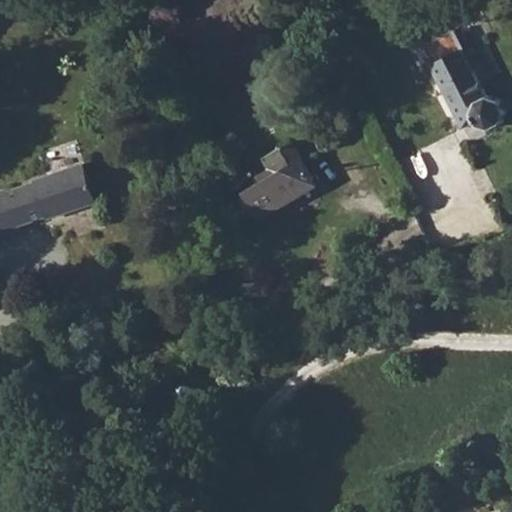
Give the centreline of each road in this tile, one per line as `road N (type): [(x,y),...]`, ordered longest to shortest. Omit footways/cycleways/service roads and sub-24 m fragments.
road 1 (track): [(0,397),(211,327),(408,230),(460,198),(487,169)]
road 2 (track): [(201,511),(266,407),(315,358),(396,337),(511,342)]
